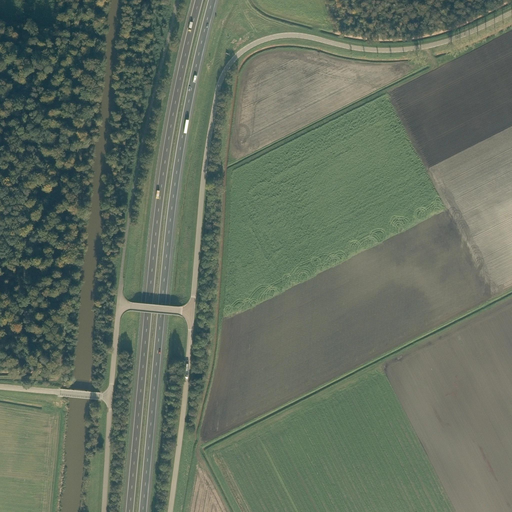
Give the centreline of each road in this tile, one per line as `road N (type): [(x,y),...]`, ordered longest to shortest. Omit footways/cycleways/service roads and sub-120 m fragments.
road 1 (unclassified): [(191,312),(215,98),(233,59),(281,35),(360,49),(415,48),(511,12)]
road 2 (motorway): [(199,0),(168,135),(129,511)]
road 3 (motorway): [(142,511),(181,137),(212,0)]
road 4 (unclassified): [(169,511),(191,312)]
